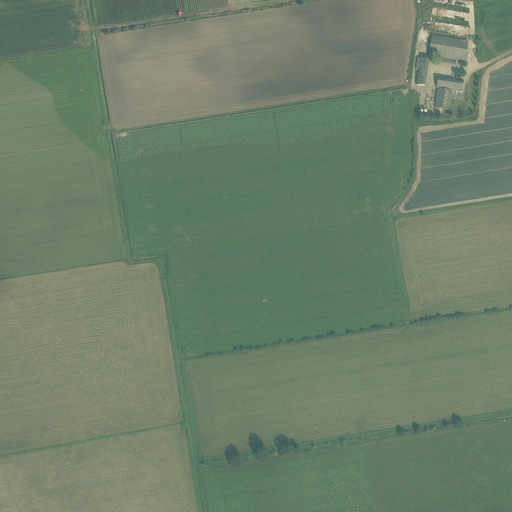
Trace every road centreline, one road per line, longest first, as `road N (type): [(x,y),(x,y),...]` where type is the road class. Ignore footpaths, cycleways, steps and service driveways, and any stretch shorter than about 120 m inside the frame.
road 1 (track): [(115,127),(399,83),(429,93)]
road 2 (track): [(408,326),(386,207),(409,173),(410,86)]
road 3 (track): [(293,0),(96,29)]
